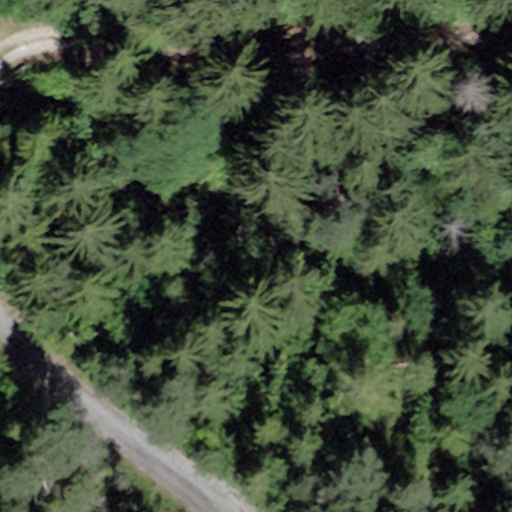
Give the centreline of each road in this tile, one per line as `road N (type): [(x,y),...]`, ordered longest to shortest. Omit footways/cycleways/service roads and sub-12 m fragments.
road 1 (track): [(511,23),(231,41),(58,33),(0,60)]
road 2 (track): [(0,322),(78,404),(216,511)]
